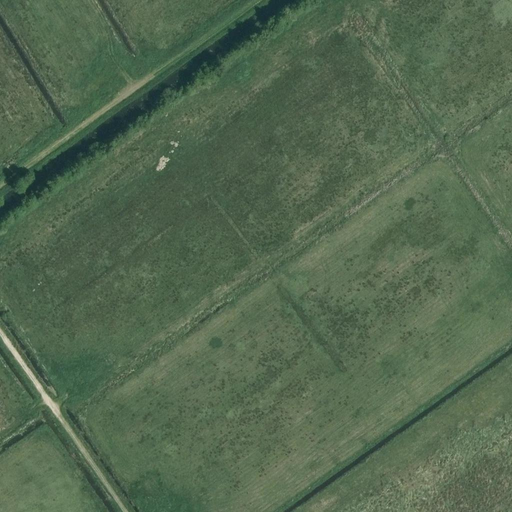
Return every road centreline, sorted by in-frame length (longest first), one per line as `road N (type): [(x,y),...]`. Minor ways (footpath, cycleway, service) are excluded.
road 1 (track): [(0,185),(256,0)]
road 2 (track): [(0,330),(125,511)]
